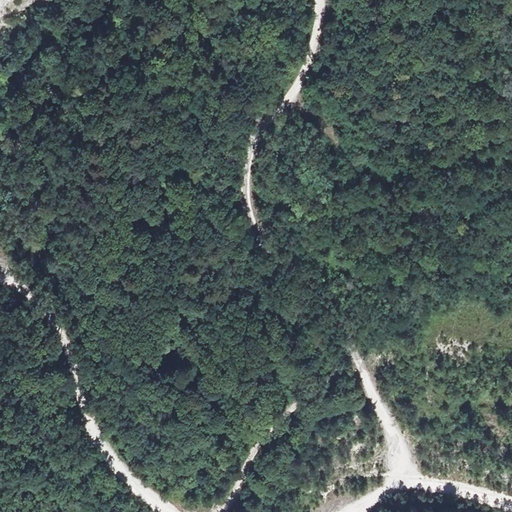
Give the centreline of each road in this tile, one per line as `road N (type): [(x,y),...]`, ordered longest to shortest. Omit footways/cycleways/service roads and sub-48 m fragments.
road 1 (track): [(319,0),(313,50),(257,138),(243,201),(267,255),(341,323),(393,435),(392,487),(358,511)]
road 2 (track): [(165,511),(100,438),(48,306),(0,274)]
road 3 (track): [(289,93),(368,165),(403,177)]
road 4 (track): [(396,465),(425,483),(511,502)]
